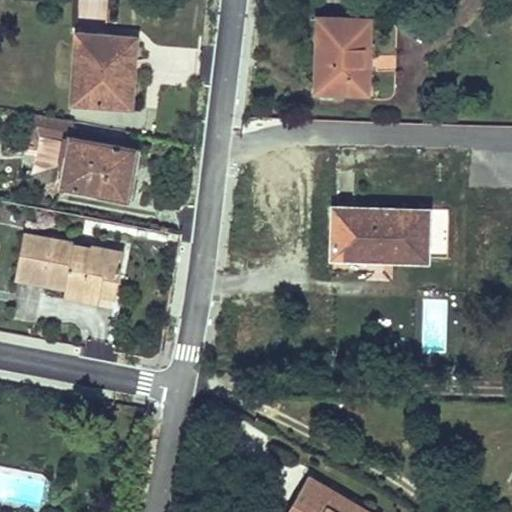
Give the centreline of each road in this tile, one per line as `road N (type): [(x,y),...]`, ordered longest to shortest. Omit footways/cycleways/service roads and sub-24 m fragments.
road 1 (residential): [(235,0),(215,183),(178,389)]
road 2 (unknown): [(178,389),(511,386)]
road 3 (residential): [(0,357),(178,389)]
road 4 (residential): [(178,389),(157,511)]
